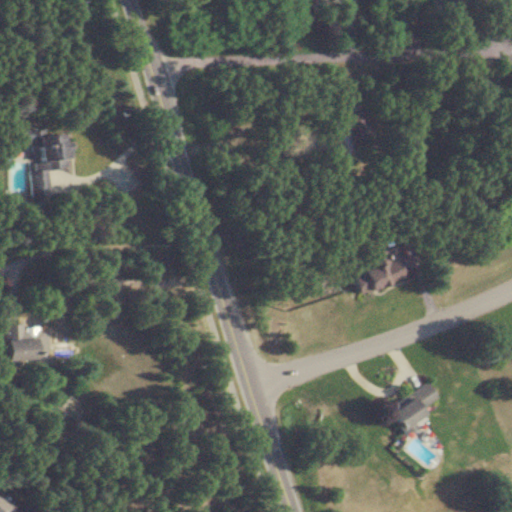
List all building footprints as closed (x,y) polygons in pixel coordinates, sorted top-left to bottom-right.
[(44,170),(66,168),(63,134),(37,136),(36,129),(23,130),(24,148),(36,147),(38,163),(26,164),(28,197),(46,196),(44,170)] [(368,254),(372,267),(350,274),(356,293),(401,278),(395,262),(387,265),(381,250),(368,254)] [(33,338),(21,339),(20,324),(2,325),(4,364),(34,363),(33,338)] [(435,399),(426,384),(387,409),(400,431),(425,416),(420,408),(435,399)] [(16,511),(0,502),(0,511),(16,511)]
